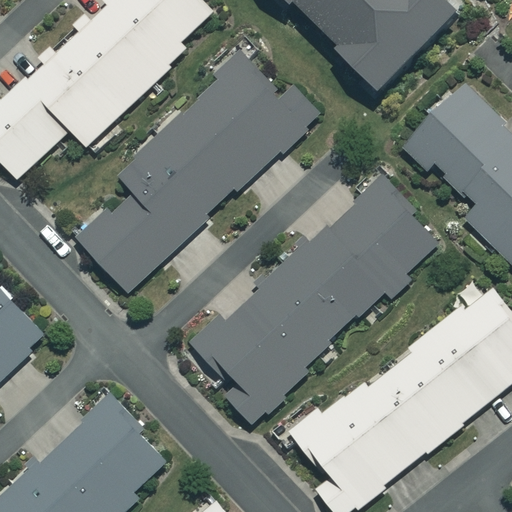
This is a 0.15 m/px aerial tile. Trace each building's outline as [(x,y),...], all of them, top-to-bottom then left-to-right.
[(73,0),(85,12),(42,56),(24,39),(0,64),(0,165),(14,179),(65,126),(91,152),(189,52),(180,43),(210,12),(197,0),(73,0)] [(446,0),(288,0),(382,92),(460,13),(446,0)] [(282,95),(242,53),(210,84),(213,87),(119,177),(132,190),(79,241),(129,293),(282,146),(286,150),(320,116),(291,86),(282,95)] [(511,123),(469,77),(398,144),(429,176),(439,166),(477,205),(465,217),(511,266),(511,123)] [(440,245),(384,178),(352,205),(354,208),(192,344),(231,390),(225,395),(250,425),(310,375),(303,367),(331,344),(328,341),(385,293),(390,299),(411,282),(405,275),(440,245)] [(422,455),(425,458),(468,424),(466,421),(511,384),(511,310),(494,287),(488,292),(476,278),(456,294),(463,302),(327,413),(320,405),(286,432),(313,466),(317,463),(333,483),(319,493),(334,511),(356,511),(387,488),(385,484),(422,455)] [(0,391),(54,342),(0,282),(0,391)] [(8,477),(42,511),(142,511),(149,506),(139,495),(171,465),(111,399),(42,462),(34,454),(8,477)] [(42,511),(8,477),(0,484),(0,511),(42,511)]
